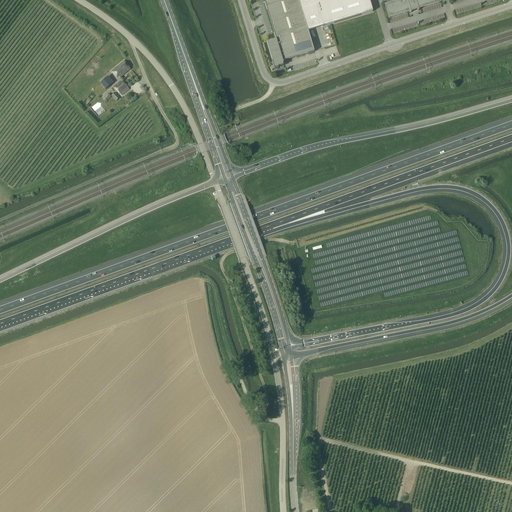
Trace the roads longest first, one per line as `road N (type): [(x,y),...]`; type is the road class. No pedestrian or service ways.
road 1 (motorway): [(511,123),(0,309)]
road 2 (motorway): [(270,225),(447,186),(496,211),(509,244),(495,289),(465,311),(289,347)]
road 3 (motorway): [(511,100),(232,175)]
road 4 (motorway): [(0,323),(270,225)]
road 5 (motorway): [(270,225),(511,137)]
road 6 (unclassified): [(282,421),(261,310),(215,181)]
road 7 (motorway): [(215,181),(0,280)]
road 8 (motorway): [(290,354),(447,323),(511,294)]
road 9 (unclassified): [(390,44),(276,82),(263,72),(241,0)]
road 10 (primary): [(224,178),(282,352)]
road 11 (primary): [(289,347),(232,175)]
road 12 (unclassified): [(128,36),(178,141),(161,151)]
road 13 (primary): [(183,54),(224,178)]
road 14 (primary): [(232,175),(183,54)]
road 15 (unclassified): [(128,36),(171,85),(200,143)]
road 16 (tertiary): [(295,511),(291,385)]
